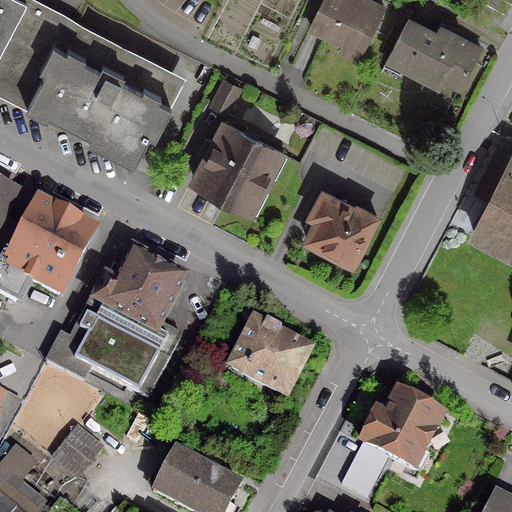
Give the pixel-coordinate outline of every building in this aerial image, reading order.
[(0,0),(0,89),(133,159),(146,133),(164,76),(17,0),(0,0)] [(355,0),(353,4),(345,0),(321,0),(307,27),(359,53),(381,9),(362,0),(355,0)] [(437,27),(433,34),(406,19),(385,58),(437,85),(443,74),(460,83),(478,49),(437,27)] [(237,89),(221,81),(209,106),(224,114),(237,89)] [(270,176),(266,174),(277,152),(222,123),(212,143),(203,139),(193,157),(202,161),(192,181),(247,210),(258,189),(262,191),(270,176)] [(511,158),(510,157),(509,158),(471,233),(511,253),(511,158)] [(0,219),(14,192),(0,184),(0,242),(12,226),(0,219)] [(314,220),(304,240),(317,247),(319,254),(329,259),(336,257),(349,264),(374,217),(355,207),(354,209),(321,192),(308,217),(314,220)] [(62,288),(91,232),(37,204),(22,231),(12,226),(0,242),(0,249),(10,255),(8,258),(3,256),(0,262),(0,295),(13,302),(29,271),(62,288)] [(131,252),(114,285),(104,280),(71,343),(57,336),(43,363),(82,383),(82,382),(81,381),(87,368),(146,399),(179,336),(158,325),(182,279),(131,252)] [(276,336),(279,330),(264,323),(262,328),(252,323),(229,369),(284,397),(307,352),(276,336)] [(0,426),(16,393),(0,385),(0,426)] [(384,419),(376,415),(360,444),(417,474),(426,457),(421,454),(440,418),(396,395),(384,419)] [(59,449),(84,468),(98,450),(74,430),(59,449)] [(223,511),(237,488),(239,485),(236,484),(236,485),(217,475),(217,474),(215,473),(214,473),(196,464),(196,463),(193,461),(193,462),(174,452),(174,451),(172,450),(170,453),(171,453),(153,490),(152,489),(150,492),(153,493),(154,493),(172,502),(172,503),(174,505),(175,504),(190,511),(223,511)] [(0,497),(18,511),(64,511),(54,503),(45,511),(43,511),(0,475),(0,497)] [(511,511),(511,505),(493,496),(485,511),(511,511)] [(0,511),(18,511),(0,497),(0,511)]
